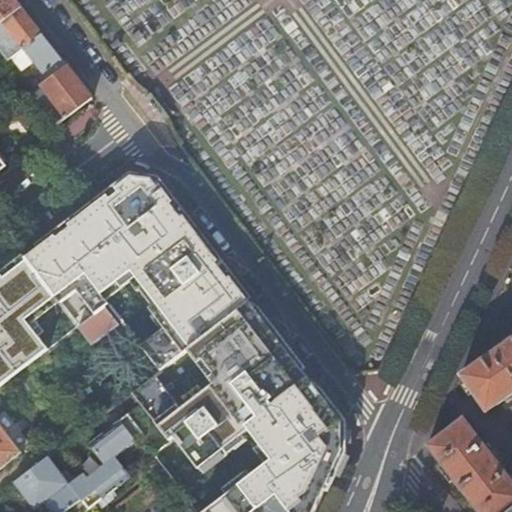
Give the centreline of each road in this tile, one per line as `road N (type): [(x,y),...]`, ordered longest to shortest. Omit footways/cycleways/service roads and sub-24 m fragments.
road 1 (residential): [(131,119),(382,444)]
road 2 (secondary): [(511,176),(382,444)]
road 3 (residential): [(0,226),(131,119)]
road 4 (residential): [(38,0),(131,119)]
